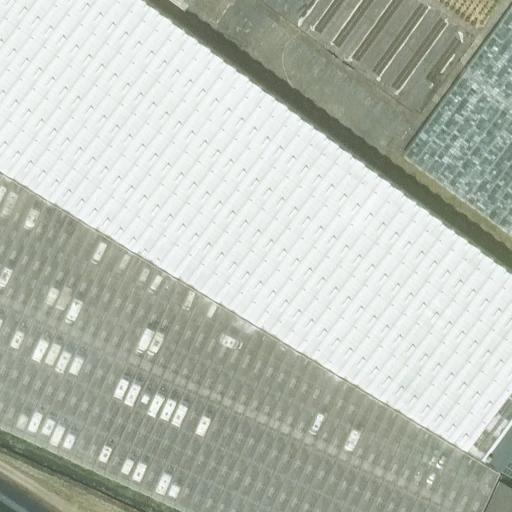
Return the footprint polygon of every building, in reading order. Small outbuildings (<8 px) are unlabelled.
[(511,269),(147,0),(0,0),(0,167),(11,174),(356,381),(484,459),(486,457),(470,445),(479,433),(495,444),(511,420),(511,269)] [(511,1),(401,153),(511,234),(511,1)] [(478,511),(497,471),(343,378),(1,171),(0,170),(0,424),(191,511),(478,511)] [(470,445),(486,457),(511,476),(511,420),(495,444),(479,433),(470,445)] [(482,511),(511,511),(511,486),(498,480),(482,511)]
